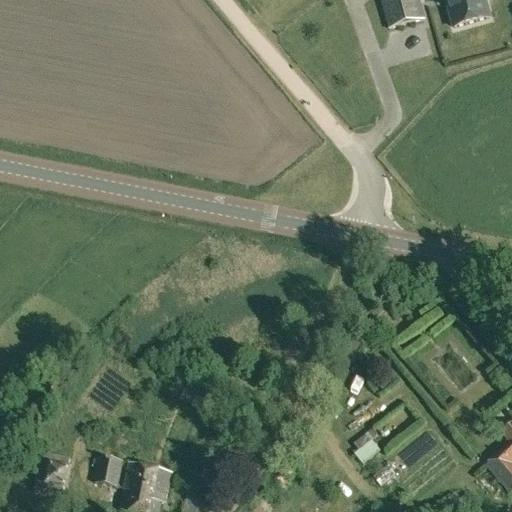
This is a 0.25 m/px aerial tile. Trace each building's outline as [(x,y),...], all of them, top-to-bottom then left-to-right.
[(379,0),(388,31),(426,20),(419,0),(379,0)] [(446,0),(454,29),(489,20),(483,0),(446,0)] [(180,402),(199,409),(204,395),(186,388),(180,402)] [(372,415),(380,400),(368,394),(361,409),(372,415)] [(485,467),(508,494),(511,490),(511,426),(502,435),(509,444),(488,463),(489,463),(485,467)] [(354,456),(363,466),(380,452),(372,441),(378,436),(373,430),(354,444),(360,451),(354,456)] [(34,494),(62,500),(70,458),(42,453),(34,494)] [(93,484),(118,489),(124,463),(99,457),(93,484)] [(119,510),(127,511),(159,511),(162,503),(166,504),(172,475),(129,465),(119,510)] [(374,478),(381,487),(395,476),(388,467),(374,478)]
